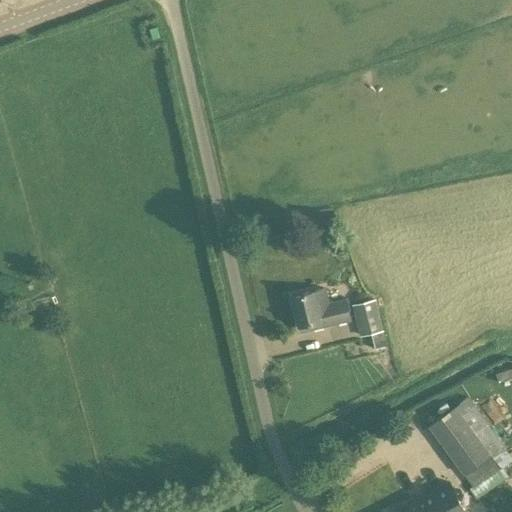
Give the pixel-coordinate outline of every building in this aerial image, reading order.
[(311,329),(350,319),(345,300),(328,304),(324,288),(290,296),(298,327),(309,324),(311,329)] [(352,304),(360,336),(371,334),(375,349),(387,346),(375,298),(352,304)] [(511,367),(495,374),(498,382),(511,377),(511,367)] [(468,396),(428,426),(464,475),(472,486),(473,487),(499,468),(490,456),(503,445),(468,396)] [(462,511),(445,478),(384,510),(384,511),(462,511)]
